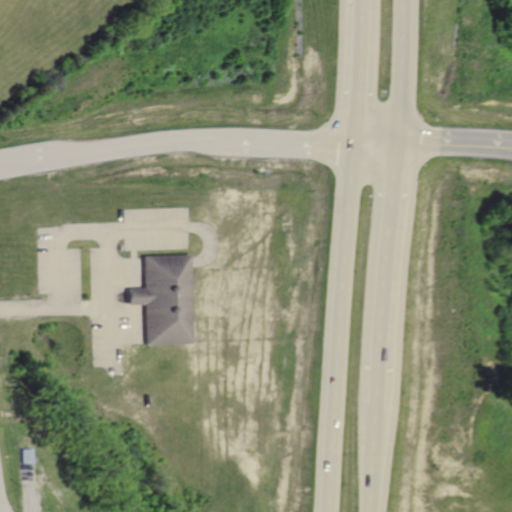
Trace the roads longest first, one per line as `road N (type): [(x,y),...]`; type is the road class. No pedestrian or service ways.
road 1 (trunk): [(375,145),(343,511)]
road 2 (trunk): [(397,403),(410,142)]
road 3 (residential): [(68,159),(237,142)]
road 4 (trunk): [(373,0),(375,145)]
road 5 (trunk): [(410,142),(412,0)]
road 6 (residential): [(237,142),(375,145)]
